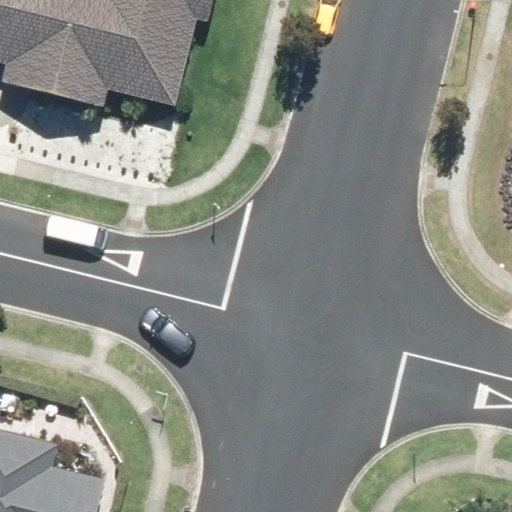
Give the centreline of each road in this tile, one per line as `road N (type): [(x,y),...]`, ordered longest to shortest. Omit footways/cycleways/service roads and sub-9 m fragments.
road 1 (residential): [(298,335),(384,0)]
road 2 (residential): [(298,335),(0,260)]
road 3 (residential): [(511,387),(298,335)]
road 4 (residential): [(258,511),(298,335)]
